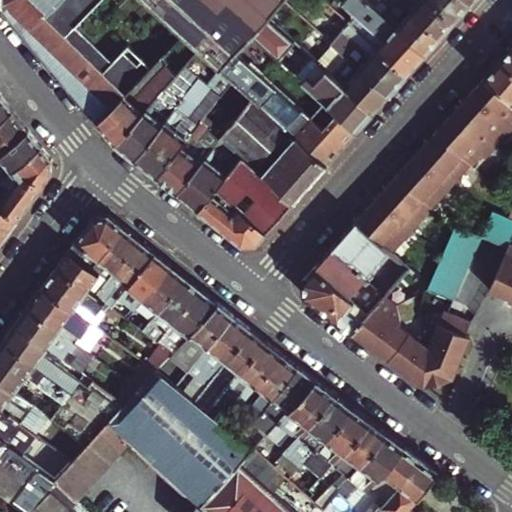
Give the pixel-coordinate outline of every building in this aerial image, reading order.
[(101,0),(0,0),(1,3),(98,120),(126,93),(152,66),(131,44),(115,61),(85,30),(78,24),(101,0)] [(113,0),(101,0),(78,24),(85,30),(113,0)] [(149,0),(184,34),(220,67),(267,16),(281,0),(149,0)] [(408,72),(426,52),(381,12),(366,0),(342,0),(341,1),(356,14),(350,21),(408,72)] [(426,52),(441,35),(400,0),(381,0),(387,5),(381,12),(426,52)] [(400,0),(441,35),(456,19),(434,0),(400,0)] [(471,1),(470,0),(434,0),(456,19),(471,1)] [(253,96),(296,134),(311,116),(325,100),(303,81),(277,59),(295,40),(267,16),(220,67),(234,79),(253,96)] [(389,93),(408,72),(350,21),(331,41),(335,45),(389,93)] [(330,50),(335,45),(331,41),(323,35),(319,40),(330,50)] [(374,110),(389,93),(335,45),(330,50),(319,40),(308,52),(320,62),(374,110)] [(511,46),(501,59),(511,68),(511,46)] [(511,68),(501,59),(486,76),(511,99),(511,68)] [(357,129),(374,110),(320,62),(303,81),(325,100),(357,129)] [(135,157),(149,140),(183,99),(200,78),(185,64),(175,75),(144,110),(130,126),(116,142),(135,157)] [(116,142),(130,126),(144,110),(175,75),(166,66),(131,100),(126,93),(98,120),(116,142)] [(135,157),(157,175),(206,115),(234,79),(220,67),(206,83),(200,78),(183,99),(149,140),(135,157)] [(497,136),(511,119),(511,99),(486,76),(461,103),(497,136)] [(0,122),(14,111),(1,95),(0,95),(0,122)] [(295,200),(328,162),(296,134),(253,96),(225,132),(246,150),(242,155),(262,172),(295,200)] [(344,144),(357,129),(325,100),(311,116),(344,144)] [(437,130),(474,163),(497,136),(461,103),(437,130)] [(0,155),(11,146),(29,131),(14,111),(0,123),(0,155)] [(177,191),(194,170),(225,132),(225,131),(206,115),(157,175),(177,191)] [(311,116),(296,134),(328,162),(344,144),(311,116)] [(453,186),(474,163),(437,130),(417,153),(453,186)] [(0,180),(1,180),(13,170),(20,164),(41,146),(29,131),(11,146),(0,155),(0,180)] [(198,207),(215,186),(230,169),(222,162),(234,148),(242,155),(246,150),(225,132),(194,170),(177,191),(198,207)] [(0,206),(18,219),(32,199),(51,174),(51,157),(41,146),(20,164),(13,170),(19,178),(10,191),(2,201),(0,199),(0,206)] [(397,174),(434,207),(453,186),(417,153),(397,174)] [(268,230),(295,200),(262,172),(242,155),(230,169),(215,186),(219,189),(236,203),(268,230)] [(1,180),(10,191),(19,178),(13,170),(1,180)] [(414,230),(434,207),(397,174),(377,197),(414,230)] [(258,241),(268,230),(236,203),(232,208),(216,194),(219,189),(215,186),(198,207),(242,242),(258,241)] [(378,238),(394,252),(414,230),(377,197),(357,219),(378,238)] [(0,231),(5,235),(18,219),(0,206),(0,231)] [(483,234),(496,239),(507,212),(494,207),(483,234)] [(509,244),(510,240),(511,235),(511,214),(507,212),(496,239),(509,244)] [(100,259),(114,241),(124,227),(109,215),(94,216),(69,251),(81,260),(89,250),(95,255),(91,261),(96,263),(100,259)] [(352,261),(372,279),(394,252),(378,238),(357,219),(334,245),(352,261)] [(451,237),(477,247),(483,234),(457,223),(451,237)] [(107,264),(116,271),(140,240),(124,227),(114,241),(100,259),(107,264)] [(446,250),(472,260),(477,247),(451,237),(446,250)] [(124,279),(131,284),(156,252),(140,240),(116,271),(108,282),(112,285),(100,300),(105,304),(124,279)] [(491,287),(511,295),(511,240),(510,240),(509,244),(491,287)] [(383,295),(386,292),(372,279),(352,261),(334,245),(316,265),(369,312),(383,295)] [(441,263),(467,273),(472,260),(446,250),(443,257),(441,263)] [(112,285),(108,282),(97,273),(91,269),(81,260),(69,251),(57,267),(88,290),(92,284),(100,290),(95,296),(100,300),(112,285)] [(129,288),(143,299),(171,265),(156,252),(131,284),(129,288)] [(101,268),(103,270),(107,264),(100,259),(96,263),(101,268)] [(91,269),(97,273),(101,268),(96,263),(91,269)] [(436,275),(462,286),(467,273),(441,263),(436,275)] [(143,299),(159,311),(187,277),(171,265),(143,299)] [(353,329),(369,312),(316,265),(304,278),(306,293),(353,329)] [(121,316),(105,304),(100,300),(95,296),(88,290),(57,267),(43,286),(89,323),(99,310),(116,323),(121,316)] [(430,288),(456,299),(462,286),(436,275),(430,288)] [(150,322),(165,334),(187,309),(203,290),(187,277),(159,311),(150,322)] [(27,307),(73,343),(89,323),(43,286),(27,307)] [(171,356),(178,348),(219,303),(203,290),(187,309),(165,334),(157,345),(171,356)] [(390,358),(412,330),(400,321),(403,318),(396,304),(383,295),(369,312),(353,329),(390,358)] [(196,362),(207,348),(223,327),(233,314),(219,303),(178,348),(196,362)] [(61,359),(73,343),(27,307),(15,323),(48,348),(61,359)] [(440,379),(455,375),(472,334),(468,333),(473,319),(446,308),(437,329),(428,331),(440,379)] [(218,359),(225,364),(252,330),(233,314),(223,327),(207,348),(196,362),(202,366),(199,370),(204,375),(208,370),(218,359)] [(71,391),(79,382),(43,354),(48,348),(15,323),(3,339),(30,360),(55,379),(71,391)] [(73,343),(85,352),(100,332),(89,323),(73,343)] [(137,329),(141,333),(146,327),(141,324),(137,329)] [(294,511),(239,464),(251,451),(253,449),(208,415),(220,398),(232,384),(237,377),(266,340),(252,330),(225,364),(216,376),(193,404),(154,374),(137,392),(123,407),(105,427),(125,444),(188,498),(203,511),(294,511)] [(427,382),(440,379),(428,331),(417,334),(412,330),(390,358),(424,383),(427,382)] [(71,391),(55,379),(30,360),(3,339),(0,343),(0,380),(15,392),(27,375),(35,380),(32,384),(49,396),(52,393),(64,402),(50,419),(87,448),(105,427),(123,407),(111,398),(92,383),(88,389),(79,382),(71,391)] [(248,397),(257,386),(282,354),(266,340),(237,377),(232,384),(244,393),(248,397)] [(263,411),(265,409),(299,367),(282,354),(257,386),(265,392),(255,405),(263,411)] [(208,370),(216,376),(225,364),(218,359),(208,370)] [(193,366),(199,370),(202,366),(196,362),(193,366)] [(125,383),(137,392),(154,374),(142,364),(125,383)] [(276,424),(299,400),(317,381),(299,367),(265,409),(270,413),(265,419),(274,426),(276,424)] [(39,425),(27,415),(33,406),(15,392),(0,380),(0,408),(32,434),(39,425)] [(286,431),(298,440),(336,395),(317,381),(299,400),(276,424),(286,431)] [(111,398),(123,407),(137,392),(125,383),(111,398)] [(237,411),(244,401),(240,398),(244,393),(232,384),(220,398),(237,411)] [(315,453),(334,431),(354,408),(336,395),(298,440),(290,448),(308,461),(315,453)] [(37,438),(32,434),(0,408),(0,441),(4,445),(25,461),(28,457),(25,454),(37,438)] [(332,466),(339,459),(371,421),(354,408),(334,431),(315,453),(332,466)] [(260,415),(265,419),(270,413),(265,409),(263,411),(260,415)] [(342,474),(349,479),(371,454),(388,434),(371,421),(339,459),(332,466),(336,469),(332,474),(329,471),(318,483),(328,490),(331,486),(342,474)] [(53,484),(73,501),(125,444),(105,427),(87,448),(71,464),(53,484)] [(358,486),(366,492),(383,472),(405,447),(388,434),(371,454),(349,479),(358,486)] [(85,511),(73,501),(53,484),(40,474),(25,461),(4,445),(0,450),(0,492),(26,511),(31,506),(36,511),(85,511)] [(404,511),(410,506),(439,472),(405,447),(383,472),(400,485),(376,511),(404,511)] [(40,474),(53,484),(71,464),(58,454),(40,474)] [(339,492),(347,498),(358,486),(349,479),(339,492)] [(317,504),(324,510),(339,492),(331,486),(328,490),(320,500),(317,504)] [(312,500),(316,496),(311,492),(307,496),(312,500)] [(324,510),(326,511),(339,511),(349,500),(347,498),(339,492),(324,510)] [(203,511),(188,498),(183,504),(191,511),(189,511),(203,511)]
